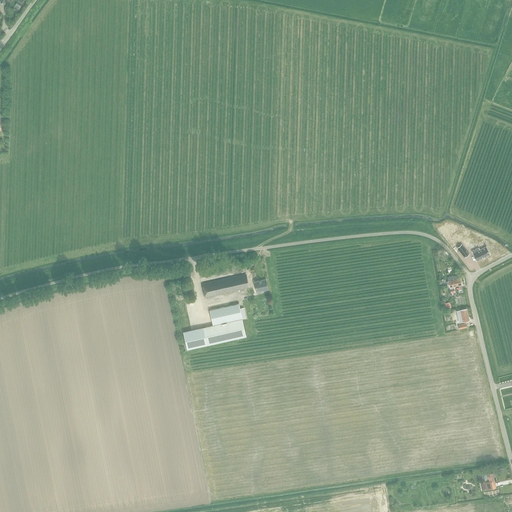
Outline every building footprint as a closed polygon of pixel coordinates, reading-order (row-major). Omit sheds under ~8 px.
[(462,244),(457,248),(464,257),(469,254),(462,244)] [(478,248),(472,251),(476,261),(490,254),(486,246),(479,250),(478,248)] [(246,275),(203,284),(205,297),(249,287),(246,275)] [(458,275),(447,278),(448,282),(449,286),(447,287),(449,294),(450,294),(451,297),(456,296),(454,286),(461,285),(460,279),(459,279),(458,275)] [(266,279),(254,282),(257,292),(261,291),(261,292),(264,291),(263,290),(268,289),(266,279)] [(213,325),(183,332),(187,349),(246,336),(242,318),(246,317),(244,307),(240,308),(239,303),(210,310),(213,325)] [(462,316),(463,322),(469,321),(466,309),(458,311),(459,316),(462,316)] [(485,474),(483,474),(484,478),(486,489),(496,487),(492,472),(485,474)]
